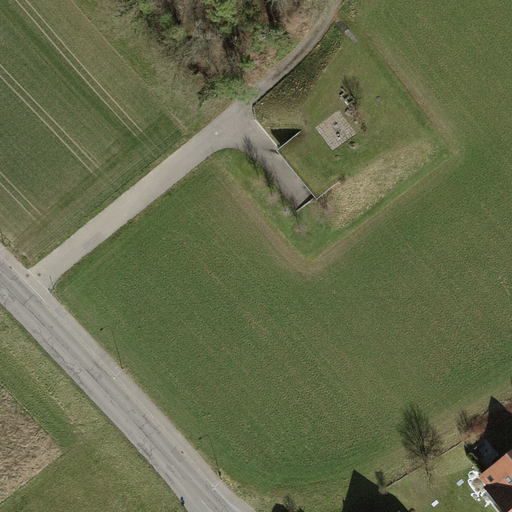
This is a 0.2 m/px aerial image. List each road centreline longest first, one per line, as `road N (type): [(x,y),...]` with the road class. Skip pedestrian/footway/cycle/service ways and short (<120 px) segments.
road 1 (tertiary): [(0,277),(213,511)]
road 2 (track): [(336,0),(226,126)]
